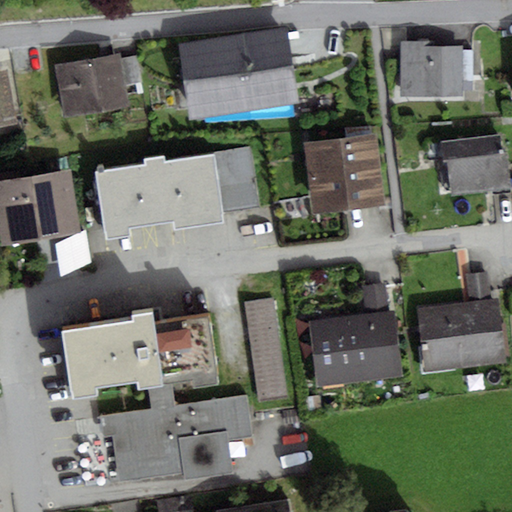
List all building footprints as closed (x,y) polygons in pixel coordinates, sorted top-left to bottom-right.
[(286,33),(180,49),(191,120),(296,105),(286,33)] [(429,44),(400,43),(399,100),(465,101),(465,52),(429,51),(429,44)] [(121,59),(57,68),(64,121),(128,112),(121,59)] [(8,74),(0,75),(0,129),(17,127),(8,74)] [(377,139),(307,146),(314,217),(385,210),(377,139)] [(503,140),(444,147),(450,196),(508,190),(503,140)] [(254,155),(218,159),(226,217),(262,212),(254,155)] [(218,159),(98,175),(107,246),(132,243),(130,231),(176,225),(177,236),(227,230),(226,217),(218,159)] [(70,175),(0,186),(0,229),(3,251),(80,239),(70,175)] [(476,312),(418,319),(425,378),(511,368),(504,305),(494,307),(491,281),(472,283),(476,312)] [(370,320),(312,325),(318,387),(402,379),(396,318),(388,319),(386,292),(367,293),(370,320)] [(275,307),(249,311),(260,404),(286,401),(275,307)] [(136,330),(64,338),(72,404),(97,401),(96,394),(136,389),(137,396),(160,394),(160,388),(153,325),(152,318),(135,320),(136,330)] [(210,319),(153,325),(160,388),(217,381),(210,319)] [(153,416),(100,424),(110,489),(184,478),(185,487),(235,479),(230,446),(254,442),(248,405),(187,414),(184,392),(150,397),(153,416)]
